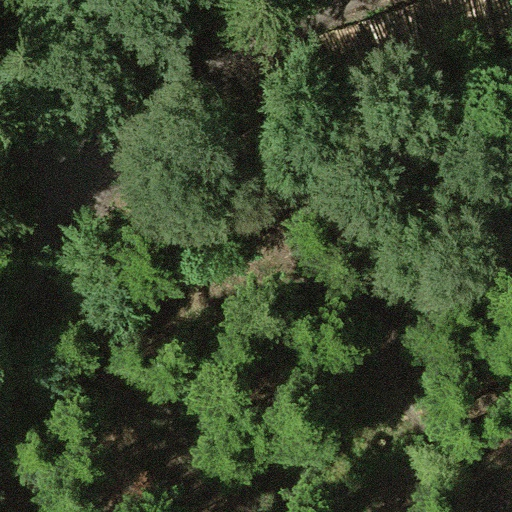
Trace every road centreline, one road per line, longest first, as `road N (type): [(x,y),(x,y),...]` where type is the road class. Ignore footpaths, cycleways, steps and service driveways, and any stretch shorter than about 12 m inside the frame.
road 1 (track): [(313,0),(147,97),(90,113)]
road 2 (track): [(80,166),(72,205),(0,334)]
